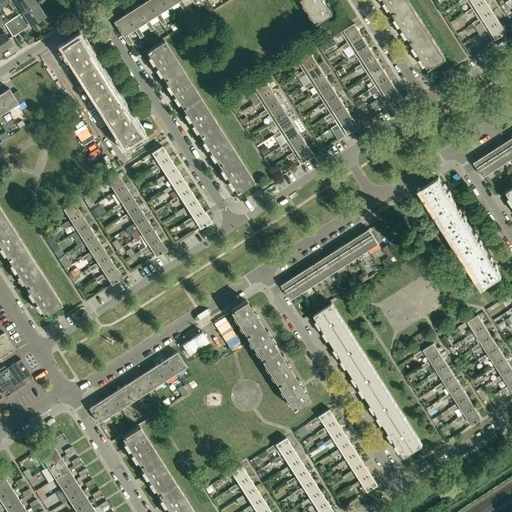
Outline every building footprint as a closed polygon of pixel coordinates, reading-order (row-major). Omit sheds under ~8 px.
[(0,0),(0,8),(8,3),(12,10),(18,5),(23,12),(36,3),(34,0),(0,0)] [(136,7),(145,22),(151,31),(155,29),(149,20),(156,15),(147,0),(136,7)] [(161,0),(147,0),(156,15),(162,24),(165,22),(160,13),(167,8),(161,0)] [(176,0),(161,0),(167,8),(178,1),(176,0)] [(176,0),(178,1),(183,10),(187,8),(181,0),(176,0)] [(325,0),(302,0),(317,23),(333,12),(325,0)] [(408,0),(384,0),(393,13),(410,2),(408,0)] [(461,0),(459,2),(461,5),(468,1),(472,8),(485,0),(461,0)] [(485,0),(472,8),(466,12),(467,16),(474,11),(479,19),(492,10),(485,0)] [(410,2),(393,13),(411,41),(428,30),(410,2)] [(23,12),(4,23),(13,36),(26,28),(31,25),(44,16),(36,3),(23,12)] [(136,7),(125,14),(134,29),(140,38),(144,36),(138,27),(145,22),(136,7)] [(479,19),(472,23),(475,26),(481,22),(486,29),(499,21),(492,10),(479,19)] [(125,14),(114,21),(129,45),(133,42),(127,34),(134,29),(125,14)] [(499,21),(486,29),(479,34),(481,37),(488,33),(493,41),(506,32),(499,21)] [(354,23),(335,35),(337,39),(343,35),(348,42),(361,34),(354,23)] [(428,30),(411,41),(429,70),(446,59),(428,30)] [(5,32),(0,34),(0,48),(1,50),(12,44),(5,32)] [(345,44),(342,47),(344,50),(350,46),(355,53),(348,57),(368,45),(361,34),(348,42),(345,44)] [(79,37),(63,47),(78,71),(94,61),(79,37)] [(164,40),(147,51),(165,79),(182,68),(164,40)] [(368,45),(348,57),(350,60),(357,56),(362,64),(358,66),(375,55),(368,45)] [(310,51),(290,64),(292,67),(299,63),(304,71),(317,62),(310,51)] [(358,66),(355,68),(357,71),(364,67),(368,74),(362,78),(382,66),(375,55),(358,66)] [(94,61),(78,71),(94,96),(110,86),(94,61)] [(304,71),(298,75),(299,78),(306,74),(311,81),(324,73),(317,62),(304,71)] [(382,66),(362,78),(364,82),(370,78),(375,85),(369,89),(389,77),(382,66)] [(345,70),(343,67),(340,69),(338,70),(340,73),(341,75),(343,74),(346,72),(345,70)] [(182,68),(165,79),(183,107),(200,96),(182,68)] [(311,81),(304,85),(306,88),(313,84),(317,92),(331,83),(324,73),(311,81)] [(389,77),(369,89),(372,95),(378,90),(382,96),(375,100),(370,103),(395,87),(389,77)] [(253,88),(246,92),(248,95),(255,91),(259,99),(273,90),(266,79),(253,88)] [(317,92),(311,96),(313,99),(319,95),(324,103),(318,107),(338,94),(331,83),(317,92)] [(110,86),(94,96),(110,121),(126,110),(110,86)] [(395,87),(370,103),(373,108),(381,103),(385,110),(403,98),(395,87)] [(9,88),(0,93),(0,98),(7,110),(18,103),(9,88)] [(260,99),(253,103),(255,106),(262,102),(266,109),(280,101),(273,90),(259,99),(260,99)] [(338,94),(318,107),(320,110),(326,106),(331,113),(325,117),(344,105),(338,94)] [(200,96),(183,107),(201,136),(218,125),(200,96)] [(367,106),(363,100),(360,102),(357,104),(358,107),(360,110),(363,108),(364,108),(367,106)] [(266,110),(260,114),(262,117),(268,113),(273,120),(287,111),(280,101),(266,109),(266,110)] [(344,105),(325,117),(327,120),(333,116),(338,124),(331,128),(351,115),(344,105)] [(126,110),(110,121),(125,145),(141,135),(126,110)] [(273,120),(267,124),(269,127),(275,123),(280,131),(293,122),(287,111),(273,120)] [(351,115),(331,128),(334,131),(340,127),(345,135),(358,127),(351,115)] [(300,133),(293,122),(280,131),(274,135),(276,138),(282,134),(287,141),(300,133)] [(218,125),(201,136),(219,164),(236,153),(218,125)] [(283,149),(289,145),(294,152),(307,144),(300,133),(287,141),(281,145),(283,149)] [(324,140),(321,135),(316,138),(319,143),(324,140)] [(511,149),(507,141),(496,148),(505,163),(511,158),(511,149)] [(294,152),(287,156),(290,160),(296,155),(301,163),(314,155),(307,144),(294,152)] [(162,145),(152,152),(159,163),(169,156),(162,145)] [(264,155),(268,153),(265,147),(263,148),(260,150),(264,156),(264,155)] [(496,148),(485,155),(494,170),(505,163),(496,148)] [(236,153),(219,164),(237,192),(254,181),(236,153)] [(485,155),(474,162),(483,177),(494,170),(485,155)] [(169,156),(159,163),(165,174),(176,167),(169,156)] [(176,167),(165,174),(172,185),(183,178),(176,167)] [(511,173),(503,179),(508,186),(511,183),(511,173)] [(118,174),(107,180),(114,191),(125,185),(118,174)] [(439,177),(422,187),(438,212),(454,202),(439,177)] [(183,178),(172,185),(179,195),(190,189),(183,178)] [(125,185),(114,191),(121,202),(132,195),(125,185)] [(190,189),(179,195),(186,206),(196,199),(190,189)] [(132,195),(121,202),(128,213),(139,206),(132,195)] [(196,199),(186,206),(193,217),(203,210),(196,199)] [(74,202),(63,208),(70,219),(81,213),(74,202)] [(454,202),(438,212),(454,237),(470,226),(454,202)] [(99,216),(106,212),(101,204),(91,211),(96,218),(99,216)] [(139,206),(128,213),(135,223),(145,217),(139,206)] [(183,207),(168,217),(170,220),(185,210),(183,207)] [(203,210),(193,217),(200,228),(210,221),(203,210)] [(81,213),(70,219),(77,230),(88,223),(81,213)] [(138,229),(142,234),(152,227),(145,217),(135,223),(126,229),(128,232),(129,234),(138,229)] [(8,219),(0,224),(0,245),(9,258),(26,247),(8,219)] [(88,223),(77,230),(84,241),(94,234),(88,223)] [(470,226),(454,237),(469,262),(486,251),(470,226)] [(152,227),(142,234),(149,245),(159,238),(152,227)] [(369,229),(358,236),(368,250),(379,243),(369,229)] [(392,231),(385,235),(391,244),(398,240),(392,231)] [(94,234),(84,241),(91,252),(101,245),(94,234)] [(358,236),(347,243),(357,257),(368,250),(358,236)] [(118,240),(117,238),(116,239),(111,242),(116,249),(117,250),(122,246),(118,240)] [(159,238),(149,245),(156,256),(166,249),(159,238)] [(55,245),(51,247),(53,250),(58,257),(61,255),(64,253),(60,248),(57,243),(55,245)] [(347,243),(336,250),(346,264),(357,257),(347,243)] [(101,245),(91,252),(98,262),(108,256),(101,245)] [(388,246),(383,250),(389,260),(394,257),(388,246)] [(26,247),(9,258),(27,287),(44,276),(26,247)] [(135,253),(131,247),(127,250),(130,256),(135,253)] [(336,250),(325,257),(335,271),(346,264),(336,250)] [(486,251),(469,262),(485,286),(502,276),(486,251)] [(108,256),(98,262),(104,273),(115,266),(108,256)] [(325,257),(314,263),(324,278),(335,271),(325,257)] [(314,263),(303,270),(313,285),(324,278),(314,263)] [(115,266),(104,273),(112,284),(122,277),(115,266)] [(81,273),(77,267),(69,272),(72,278),(79,273),(81,273)] [(303,270),(293,277),(302,292),(313,285),(303,270)] [(368,278),(365,272),(358,276),(362,282),(368,278)] [(44,276),(27,287),(45,315),(62,304),(44,276)] [(293,277),(282,284),(291,299),(302,292),(293,277)] [(358,284),(353,277),(347,281),(348,281),(352,288),(358,284)] [(342,293),(338,287),(332,291),(336,297),(342,293)] [(246,300),(230,310),(246,335),(262,324),(246,300)] [(332,303),(314,314),(332,342),(350,331),(332,303)] [(478,314),(467,321),(474,331),(485,325),(478,314)] [(262,324),(246,335),(262,359),(278,349),(262,324)] [(485,325),(474,331),(481,343),(492,336),(485,325)] [(350,331),(332,342),(350,371),(368,359),(350,331)] [(0,358),(14,349),(4,332),(0,334),(0,358)] [(492,336),(481,343),(488,353),(498,346),(492,336)] [(434,342),(423,349),(430,360),(441,353),(434,342)] [(498,346),(488,353),(495,364),(505,357),(498,346)] [(278,349),(262,359),(277,384),(293,374),(278,349)] [(177,351),(166,358),(175,373),(186,366),(177,351)] [(441,353),(430,360),(437,371),(448,364),(441,353)] [(511,367),(505,357),(495,364),(502,375),(511,368),(511,367)] [(0,374),(10,390),(32,376),(20,358),(0,371),(0,374)] [(166,358),(155,365),(164,380),(175,373),(166,358)] [(368,359),(350,371),(369,399),(386,388),(368,359)] [(448,364),(437,371),(444,381),(454,375),(448,364)] [(155,365),(144,372),(153,387),(164,380),(155,365)] [(511,368),(502,375),(509,385),(511,383),(511,368)] [(144,372),(133,379),(142,394),(153,387),(144,372)] [(293,374),(277,384),(293,408),(309,398),(293,374)] [(454,375),(444,381),(451,392),(461,385),(454,375)] [(133,379),(122,386),(131,401),(142,394),(133,379)] [(195,383),(193,380),(188,383),(189,384),(192,389),(193,389),(197,386),(195,383)] [(461,385),(451,392),(458,403),(468,396),(461,385)] [(122,386),(111,393),(121,408),(131,401),(122,386)] [(386,388),(369,399),(387,428),(404,416),(386,388)] [(111,393),(100,400),(110,415),(121,408),(111,393)] [(468,396),(458,403),(465,414),(475,407),(468,396)] [(100,400),(89,407),(99,422),(110,415),(100,400)] [(475,407),(465,414),(472,425),(482,418),(475,407)] [(330,409),(310,421),(312,425),(320,421),(321,424),(324,422),(326,426),(337,419),(330,409)] [(404,416),(387,428),(405,456),(423,445),(404,416)] [(337,419),(326,426),(333,436),(343,430),(337,419)] [(139,426),(122,437),(140,465),(157,454),(139,426)] [(324,427),(317,432),(319,436),(326,431),(324,427)] [(343,430),(333,436),(340,447),(350,440),(343,430)] [(286,437),(275,443),(282,454),(293,447),(286,437)] [(331,438),(324,443),(326,446),(333,442),(331,438)] [(350,440),(340,447),(347,458),(357,451),(350,440)] [(51,441),(37,450),(48,466),(61,458),(51,441)] [(273,445),(266,449),(268,453),(275,449),(273,445)] [(71,446),(64,451),(66,454),(74,450),(71,446)] [(293,447),(282,454),(289,465),(299,458),(293,447)] [(338,449),(330,453),(333,457),(340,452),(338,449)] [(265,450),(258,455),(261,459),(268,455),(267,454),(265,450)] [(357,451),(347,458),(353,468),(364,462),(357,451)] [(157,454),(140,465),(158,493),(176,482),(157,454)] [(280,455),(273,460),(275,464),(282,459),(280,455)] [(78,457),(71,461),(73,465),(81,461),(78,457)] [(61,458),(48,466),(55,477),(68,468),(61,458)] [(299,458),(289,465),(296,475),(306,468),(299,458)] [(344,459),(337,464),(340,468),(347,463),(344,459)] [(364,462),(353,468),(360,479),(371,473),(364,462)] [(242,465),(231,472),(238,482),(248,476),(242,465)] [(287,466),(279,471),(282,474),(289,470),(287,466)] [(68,468),(55,477),(62,488),(75,479),(68,468)] [(85,468),(78,472),(80,476),(87,471),(85,468)] [(306,468),(296,475),(302,486),(313,479),(306,468)] [(351,470),(344,474),(346,478),(353,474),(351,470)] [(2,472),(0,473),(0,496),(12,489),(2,472)] [(229,473),(222,478),(224,481),(231,477),(229,473)] [(371,473),(360,479),(368,491),(378,484),(371,473)] [(248,476),(238,482),(245,493),(255,486),(248,476)] [(22,477),(15,482),(18,486),(25,481),(22,477)] [(293,477),(286,481),(289,485),(296,480),(293,477)] [(75,479),(62,488),(69,499),(82,490),(75,479)] [(92,479),(85,483),(87,487),(94,482),(92,479)] [(313,479),(302,486),(309,497),(320,490),(313,479)] [(358,480),(351,485),(353,489),(360,484),(358,480)] [(176,482),(158,493),(170,511),(191,511),(194,511),(176,482)] [(236,484),(228,488),(229,489),(231,492),(238,487),(236,484)] [(255,486),(245,493),(251,503),(262,497),(255,486)] [(300,487),(293,492),(295,496),(303,491),(300,487)] [(29,488),(22,493),(24,496),(32,492),(29,488)] [(12,489),(0,496),(0,499),(6,508),(19,500),(12,489)] [(82,490),(69,499),(76,510),(89,501),(82,490)] [(99,490),(92,494),(94,498),(101,493),(99,490)] [(320,490),(309,497),(316,508),(327,501),(320,490)] [(242,494),(235,499),(238,503),(245,498),(242,494)] [(262,497),(251,503),(256,511),(261,511),(269,507),(262,497)] [(307,498),(300,502),(302,506),(309,502),(307,498)] [(36,499),(29,503),(31,507),(39,503),(36,499)] [(19,500),(6,508),(8,511),(23,511),(26,510),(19,500)] [(106,500),(99,505),(101,509),(108,504),(106,500)] [(96,511),(89,501),(76,510),(76,511),(96,511)] [(333,511),(327,501),(316,508),(319,511),(333,511)]
